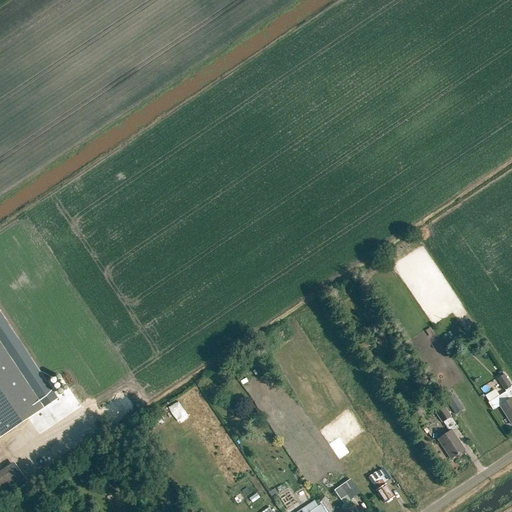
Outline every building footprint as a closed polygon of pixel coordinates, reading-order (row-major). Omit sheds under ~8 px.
[(0,437),(43,409),(57,400),(0,314),(0,437)] [(511,385),(511,386),(504,375),(498,379),(507,392),(489,403),(493,410),(499,406),(511,426),(511,425),(511,385)] [(494,379),(479,387),(483,394),(498,386),(494,379)] [(455,414),(461,410),(452,395),(446,399),(455,414)] [(459,430),(443,405),(434,410),(443,423),(444,423),(450,433),(439,441),(451,460),(465,451),(453,433),(459,430)] [(0,485),(9,480),(14,488),(25,481),(14,462),(0,470),(0,485)] [(377,472),(382,480),(374,485),(385,502),(392,498),(383,483),(390,479),(383,468),(377,472)] [(342,511),(358,511),(353,504),(352,503),(350,500),(359,494),(350,480),(334,490),(344,505),(341,506),(344,511),(342,511)] [(320,501),(327,511),(331,511),(334,511),(325,497),(320,501)] [(319,507),(314,500),(296,511),(324,511),(320,506),(319,507)]
